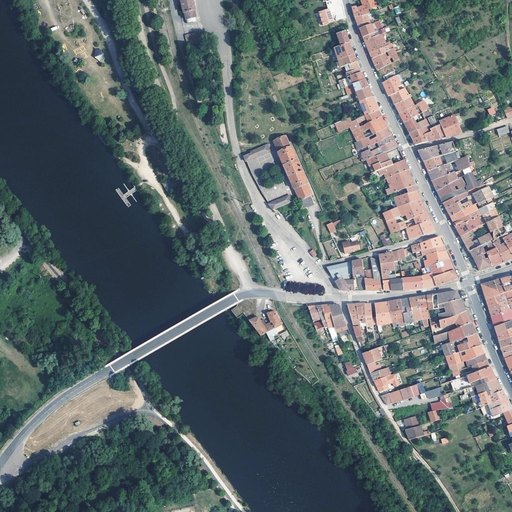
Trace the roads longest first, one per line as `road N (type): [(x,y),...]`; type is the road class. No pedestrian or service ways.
road 1 (unclassified): [(86,0),(134,105),(251,292)]
road 2 (secondary): [(0,464),(74,390),(251,292)]
road 3 (residential): [(207,0),(227,55),(233,137),(247,181),(314,268)]
road 4 (track): [(132,0),(155,85),(225,240)]
road 5 (secondary): [(345,0),(407,150)]
road 6 (residential): [(446,231),(314,268)]
road 7 (residential): [(340,298),(391,417)]
road 8 (secondary): [(340,298),(468,281)]
road 9 (secondary): [(468,281),(511,393)]
